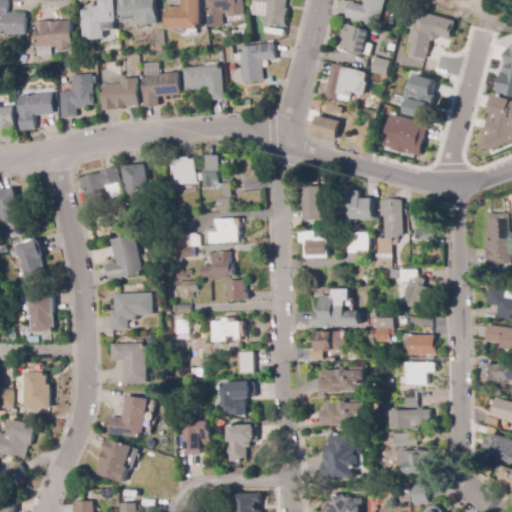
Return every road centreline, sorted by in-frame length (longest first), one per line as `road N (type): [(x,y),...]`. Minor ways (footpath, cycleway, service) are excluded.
road 1 (residential): [(54,154),(87,353),(85,400),(48,511)]
road 2 (residential): [(287,148),(281,215),(297,511)]
road 3 (residential): [(457,191),(460,465),(488,511)]
road 4 (residential): [(287,148),(226,127),(99,140),(54,154)]
road 5 (residential): [(511,170),(457,191),(287,148)]
road 6 (residential): [(457,191),(454,145),(481,39)]
road 7 (residential): [(320,0),(287,148)]
